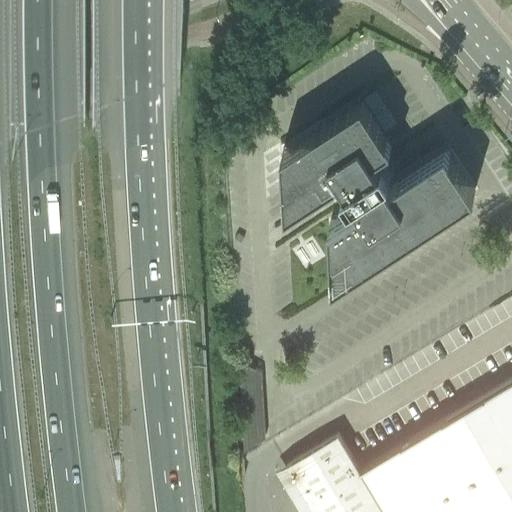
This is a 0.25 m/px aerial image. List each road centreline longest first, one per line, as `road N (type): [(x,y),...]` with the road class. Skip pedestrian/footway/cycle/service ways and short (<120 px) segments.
road 1 (trunk): [(167,511),(140,225),(133,0)]
road 2 (motorway): [(70,511),(44,238),(38,0)]
road 3 (secondary): [(0,67),(180,0)]
